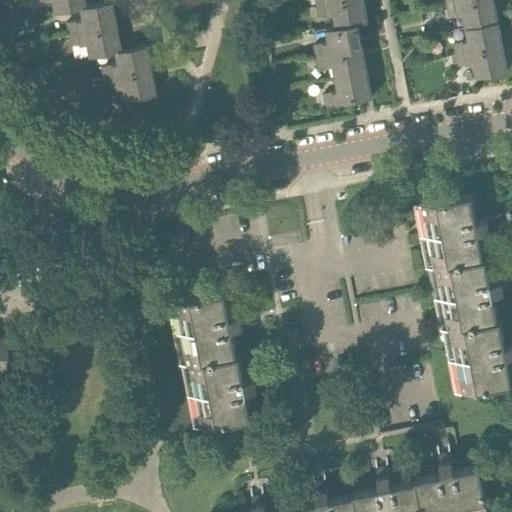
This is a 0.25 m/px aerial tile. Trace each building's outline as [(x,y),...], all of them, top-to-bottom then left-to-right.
[(83,0),(35,0),(36,1),(39,0),(50,0),(53,11),(79,7),(84,6),(84,4),(83,0)] [(67,21),(69,34),(114,26),(109,0),(107,0),(84,4),(84,6),(79,7),(81,19),(67,21)] [(337,26),(358,21),(359,23),(369,21),(364,0),(344,0),(318,5),(320,16),(334,14),(337,26)] [(494,0),(475,0),(448,5),(451,17),(465,14),(467,26),(498,20),(494,0)] [(498,20),(467,26),(470,39),(455,42),(457,53),(503,45),(498,20)] [(363,46),(359,23),(358,21),(337,26),(327,27),(330,40),(314,43),(317,55),(363,46)] [(114,26),(69,34),(71,45),(85,42),(88,56),(113,51),(119,50),(118,49),(114,26)] [(118,49),(119,50),(113,51),(115,63),(101,65),(103,78),(150,70),(145,44),(118,49)] [(503,45),(457,53),(459,65),(474,62),(477,76),(508,70),(503,45)] [(336,77),(368,71),(363,46),(317,55),(319,66),(334,63),(336,77)] [(150,70),(103,78),(105,89),(120,86),(122,100),(154,94),(150,70)] [(368,71),(336,77),(339,89),(323,92),(326,105),(373,96),(368,71)] [(483,218),(478,192),(415,204),(427,269),(429,268),(441,330),(443,330),(455,392),(511,381),(511,342),(506,316),(505,316),(500,291),(511,289),(510,278),(498,280),(492,254),(490,254),(486,230),(497,228),(495,216),(483,218)] [(236,315),(231,289),(167,301),(180,365),(182,365),(194,427),(259,414),(253,389),(265,386),(264,381),(263,375),(251,377),(246,351),(244,351),(239,327),(251,325),(249,318),(248,313),(236,315)] [(253,508),(231,511),(490,511),(479,457),(453,462),(451,450),(444,451),(438,452),(441,464),(415,469),(416,472),(391,477),(388,465),(383,466),(376,467),(379,479),(352,484),(353,486),(329,491),(326,479),(321,480),(314,481),(317,493),(290,498),(291,501),(265,506),(263,494),(256,495),(251,496),(253,508)]
